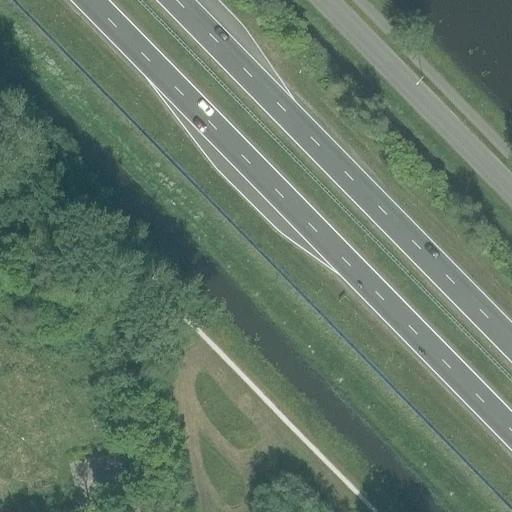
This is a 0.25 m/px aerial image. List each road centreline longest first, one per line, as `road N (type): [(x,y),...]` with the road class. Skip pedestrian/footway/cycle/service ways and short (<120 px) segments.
road 1 (trunk): [(87,0),(511,435)]
road 2 (trunk): [(511,342),(174,0)]
road 3 (tertiary): [(511,204),(317,0)]
